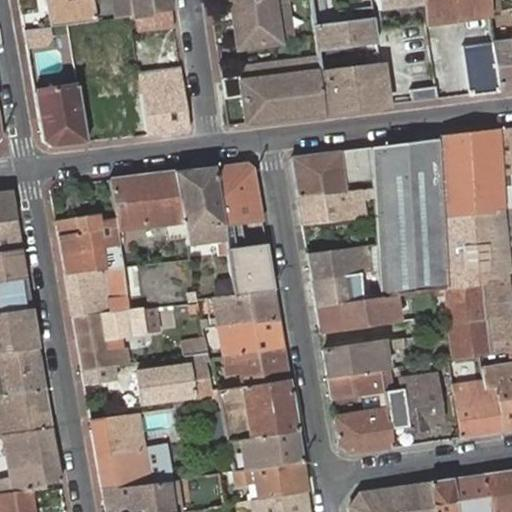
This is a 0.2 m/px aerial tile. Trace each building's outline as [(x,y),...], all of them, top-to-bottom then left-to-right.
[(96,19),(93,0),(44,0),(49,25),(66,23),(96,19)] [(114,0),(116,16),(131,15),(170,10),(168,0),(114,0)] [(286,0),(229,0),(230,3),(239,2),(242,28),(233,29),(235,45),(292,37),(286,0)] [(310,0),(318,55),(325,111),(387,103),(377,29),(427,22),(423,0),(310,0)] [(423,0),(427,22),(487,14),(486,8),(484,0),(423,0)] [(484,0),(486,8),(497,7),(496,0),(484,0)] [(239,2),(230,3),(233,29),(242,28),(239,2)] [(511,36),(491,39),(498,90),(511,87),(511,5),(511,6),(511,11),(511,36)] [(170,10),(131,15),(134,32),(172,25),(170,10)] [(66,23),(68,38),(81,36),(99,33),(96,19),(66,23)] [(50,40),(48,25),(22,28),(25,43),(50,40)] [(88,75),(92,98),(127,93),(117,30),(99,33),(81,36),(84,55),(88,75)] [(84,55),(71,57),(75,78),(88,75),(84,55)] [(243,94),(247,121),(260,120),(259,113),(285,111),(307,108),(308,114),(325,111),(318,55),(239,64),(240,73),(243,94)] [(147,135),(188,129),(179,68),(137,75),(141,101),(147,135)] [(240,73),(221,75),(224,97),(243,94),(240,73)] [(87,143),(76,82),(33,89),(41,140),(51,148),(87,143)] [(133,137),(147,135),(141,101),(127,103),(133,137)] [(285,111),(285,117),(308,114),(307,108),(285,111)] [(259,113),(260,120),(285,117),(285,111),(259,113)] [(511,129),(438,138),(448,286),(479,282),(478,280),(506,276),(502,245),(511,243),(511,129)] [(438,138),(369,147),(371,174),(372,185),(372,194),(375,242),(377,270),(380,296),(395,294),(434,288),(448,286),(438,138)] [(292,155),(298,193),(342,188),(341,177),(371,174),(369,147),(292,155)] [(245,161),(212,165),(224,237),(230,274),(233,294),(271,291),(250,167),(245,161)] [(212,165),(172,170),(180,216),(184,235),(185,242),(224,237),(212,165)] [(113,218),(114,226),(162,218),(180,216),(172,170),(107,178),(113,218)] [(342,188),(298,193),(303,222),(363,214),(362,195),(372,194),(372,185),(342,188)] [(10,189),(0,189),(0,221),(15,219),(10,189)] [(114,226),(113,218),(97,220),(96,212),(54,220),(63,272),(117,265),(121,264),(114,226)] [(184,235),(180,216),(162,218),(166,237),(184,235)] [(15,219),(0,221),(0,251),(20,247),(15,219)] [(375,242),(307,251),(311,277),(377,270),(375,242)] [(511,304),(510,284),(511,283),(511,243),(502,245),(506,276),(478,280),(479,282),(484,317),(489,350),(508,348),(511,347),(511,304)] [(0,282),(25,277),(20,247),(0,251),(0,282)] [(117,265),(63,272),(70,315),(124,307),(117,265)] [(377,270),(311,277),(315,305),(380,296),(377,270)] [(233,294),(230,274),(217,276),(217,280),(214,281),(215,296),(233,294)] [(25,277),(0,282),(0,312),(30,308),(25,277)] [(479,282),(448,286),(434,288),(434,295),(447,293),(448,322),(484,317),(479,282)] [(275,318),(271,291),(233,294),(215,296),(213,296),(218,323),(275,318)] [(395,294),(380,296),(315,305),(319,331),(398,320),(395,294)] [(124,307),(70,315),(79,368),(104,364),(102,350),(99,334),(119,331),(143,327),(138,304),(124,307)] [(0,354),(37,348),(30,308),(0,312),(0,354)] [(484,317),(448,322),(446,323),(453,357),(489,350),(484,317)] [(280,346),(275,318),(218,323),(224,356),(280,346)] [(119,331),(99,334),(102,350),(122,347),(119,331)] [(206,348),(204,335),(189,337),(192,350),(206,348)] [(402,336),(322,348),(326,376),(378,368),(385,367),(383,349),(404,345),(402,336)] [(280,346),(224,356),(229,386),(285,377),(280,346)] [(511,347),(508,348),(510,361),(480,365),(482,377),(484,384),(493,384),(498,430),(511,428),(511,347)] [(0,354),(0,395),(44,389),(37,348),(0,354)] [(192,350),(183,352),(185,362),(133,370),(138,400),(171,395),(173,404),(215,397),(214,388),(208,389),(201,359),(208,358),(206,348),(192,350)] [(104,364),(79,368),(82,384),(113,378),(110,363),(104,364)] [(388,366),(385,367),(378,368),(383,400),(392,398),(388,366)] [(378,368),(326,376),(330,398),(374,390),(378,409),(333,416),(337,443),(350,452),(391,446),(383,400),(378,368)] [(214,388),(215,397),(223,438),(293,427),(285,377),(229,386),(214,388)] [(439,417),(433,381),(406,386),(406,377),(398,378),(406,429),(426,426),(424,419),(439,417)] [(484,384),(482,377),(458,380),(460,389),(451,390),(457,436),(498,430),(493,384),(484,384)] [(0,434),(2,435),(51,427),(44,389),(0,395),(0,434)] [(115,399),(85,403),(88,417),(119,413),(115,399)] [(148,480),(136,410),(119,413),(88,417),(100,486),(148,480)] [(51,427),(2,435),(3,441),(12,439),(16,465),(8,467),(9,477),(0,478),(0,489),(44,482),(45,487),(60,483),(51,427)] [(293,427),(223,438),(226,454),(228,469),(298,460),(293,427)] [(3,441),(8,467),(16,465),(12,439),(3,441)] [(228,469),(226,454),(206,456),(209,472),(216,471),(228,469)] [(298,460),(228,469),(231,484),(251,480),(253,499),(258,498),(303,490),(298,460)] [(511,511),(511,469),(482,474),(486,511),(511,511)] [(216,471),(209,472),(198,473),(200,486),(207,485),(209,506),(222,503),(216,471)] [(486,511),(482,474),(453,478),(457,511),(486,511)] [(148,480),(100,486),(104,511),(165,511),(168,511),(163,478),(148,480)] [(457,511),(453,478),(427,482),(430,511),(457,511)] [(0,511),(31,511),(28,490),(45,487),(44,482),(0,489),(0,511)] [(430,511),(427,482),(362,493),(359,491),(347,509),(347,511),(430,511)] [(306,511),(303,490),(258,498),(259,503),(251,504),(252,511),(306,511)]
